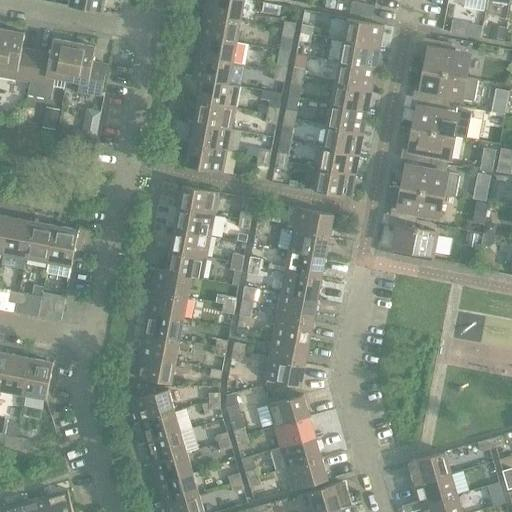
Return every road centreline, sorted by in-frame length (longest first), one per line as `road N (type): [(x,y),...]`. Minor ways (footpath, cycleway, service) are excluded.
road 1 (residential): [(96,342),(154,34)]
road 2 (residential): [(383,511),(345,382),(365,275)]
road 3 (residential): [(115,511),(85,404),(96,342)]
road 4 (residential): [(154,34),(0,5)]
